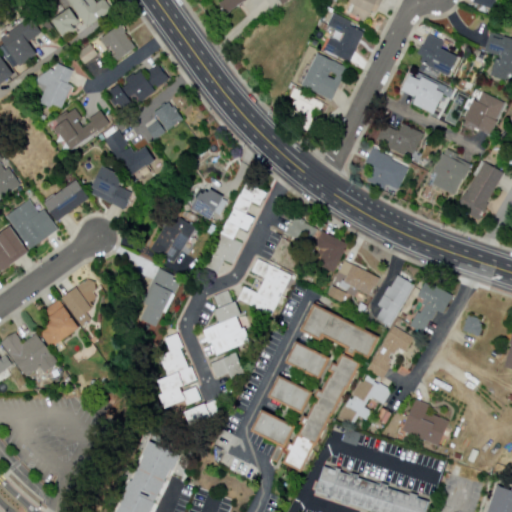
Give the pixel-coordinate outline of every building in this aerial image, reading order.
[(94,0),(99,6),(106,0),(114,12),(90,29),(68,0),(94,0)] [(253,0),(228,17),(221,6),(230,0),(253,0)] [(354,0),(383,0),(386,1),(378,16),(375,14),(372,20),(369,19),(367,23),(353,17),(357,8),(352,6),(354,0)] [(511,0),(511,1),(507,0),(500,0),(496,12),(476,5),(477,0),(511,0)] [(53,24),(71,10),(81,24),(77,27),(76,25),(73,27),(77,32),(65,40),(53,24)] [(336,16),(354,25),(352,28),(367,35),(352,65),(327,53),(333,40),(343,45),(347,36),(330,28),(336,16)] [(44,35),(30,45),(39,57),(22,69),(2,41),(33,19),(44,35)] [(127,33),(126,34),(138,51),(118,64),(114,59),(118,56),(111,47),(108,50),(102,41),(122,27),(127,33)] [(431,37),(447,44),(444,51),(461,59),(451,79),(418,63),(431,37)] [(506,38),(511,40),(511,75),(508,83),(493,78),(500,58),(487,53),(492,38),(505,43),(506,38)] [(87,67),(79,56),(92,46),(100,57),(87,67)] [(0,86),(0,56),(15,77),(1,88),(0,86)] [(350,71),(335,104),(304,89),(320,56),(350,71)] [(60,66),(76,73),(70,86),(74,88),(63,111),(57,109),(55,112),(41,105),(50,89),(37,83),(54,72),(57,73),(60,66)] [(160,66),(172,82),(159,91),(157,88),(155,90),(158,94),(142,106),(135,96),(129,101),(133,106),(124,112),(111,94),(121,87),(123,91),(130,86),(127,82),(136,76),(137,77),(143,73),(148,80),(151,78),(149,75),(160,66)] [(423,83),(426,77),(443,85),(440,92),(446,95),(436,117),(416,107),(419,98),(406,92),(413,78),(423,83)] [(293,99),(297,91),(326,105),(322,115),(317,112),(313,120),(319,119),(321,131),(306,132),(305,125),(291,118),(299,102),(293,99)] [(476,102),(481,104),(485,94),(507,105),(499,123),(500,124),(493,138),(480,132),(481,130),(466,122),(476,102)] [(173,104),(186,122),(170,133),(157,115),(173,104)] [(77,111),(84,121),(80,124),(85,131),(94,124),(100,133),(73,153),(56,131),(61,128),(57,122),(68,113),(70,116),(77,111)] [(157,120),(168,135),(157,143),(149,131),(150,131),(147,127),(157,120)] [(406,126),(426,137),(416,157),(409,153),(406,158),(375,142),(383,125),(402,135),(406,126)] [(107,143),(122,134),(131,148),(127,150),(128,153),(133,150),(137,155),(140,153),(140,154),(148,149),(157,164),(132,180),(107,143)] [(375,150),(396,160),(395,162),(411,171),(401,193),(389,187),(386,192),(369,184),(376,170),(367,165),(375,150)] [(450,151),(460,157),(459,160),(474,167),(467,183),(465,182),(457,198),(431,186),(437,174),(435,174),(444,155),(447,157),(450,151)] [(0,154),(5,162),(1,164),(7,173),(11,170),(23,187),(4,200),(0,194),(0,154)] [(487,165),(507,175),(490,206),(492,207),(482,224),(466,215),(468,212),(461,207),(462,205),(467,197),(469,198),(487,165)] [(104,169),(126,180),(121,188),(134,195),(125,213),(91,195),(104,169)] [(92,201),(59,226),(45,208),(78,183),(92,201)] [(248,183),(270,194),(263,207),(255,203),(249,215),(257,219),(251,232),(242,228),(236,240),(245,245),(235,265),(227,261),(220,273),(207,267),(214,254),(215,254),(224,235),(223,235),(236,210),(235,210),(248,183)] [(191,209),(203,189),(210,193),(212,190),(226,198),(212,221),(191,209)] [(46,212),(61,232),(32,253),(8,219),(32,202),(41,216),(46,212)] [(174,216),(197,230),(177,264),(154,250),(174,216)] [(304,220),(308,222),(307,224),(320,231),(316,240),(305,234),(301,242),(287,234),(296,218),(303,221),(304,220)] [(0,237),(11,230),(30,255),(3,274),(0,269),(0,237)] [(317,246),(324,232),(350,246),(336,274),(319,266),(327,251),(317,246)] [(255,273),(261,261),(294,277),(274,317),(240,300),(247,288),(260,295),(267,280),(255,273)] [(341,274),(347,262),(383,280),(379,289),(376,288),(372,297),(352,287),(350,291),(342,287),(344,282),(347,283),(350,278),(341,274)] [(161,270),(177,277),(175,281),(183,284),(168,315),(165,314),(158,328),(144,322),(151,307),(145,304),(161,270)] [(401,277),(417,287),(392,328),(379,320),(385,309),(380,306),(391,287),(394,289),(401,277)] [(98,295),(88,303),(94,310),(89,314),(94,321),(84,328),(63,299),(90,281),(98,283),(98,295)] [(421,296),(429,282),(456,297),(446,315),(440,312),(435,322),(433,321),(425,335),(413,327),(420,315),(423,316),(431,302),(421,296)] [(335,287),(349,295),(345,304),(330,296),(335,287)] [(219,357),(253,343),(247,329),(244,330),(239,318),(244,316),(238,303),(236,304),(231,292),(216,298),(221,309),(217,311),(222,324),(206,331),(211,345),(214,344),(219,357)] [(60,301),(81,329),(63,342),(68,349),(58,356),(42,334),(50,328),(48,326),(52,322),(45,312),(60,301)] [(302,332),(316,304),(382,338),(371,361),(358,355),(356,359),(347,354),(349,349),(325,337),(323,342),(302,332)] [(488,322),(482,338),(464,331),(470,316),(488,322)] [(416,339),(408,353),(401,349),(397,356),(394,354),(391,359),(394,360),(391,365),(394,367),(385,381),(370,372),(397,328),(416,339)] [(511,370),(511,328),(503,368),(511,370)] [(17,334),(25,345),(39,335),(59,364),(46,374),(42,368),(28,378),(3,344),(17,334)] [(184,394),(182,388),(200,382),(194,368),(191,369),(183,350),(186,349),(181,335),(167,340),(172,355),(163,359),(170,377),(160,381),(171,408),(187,402),(184,394)] [(287,364),(298,342),(333,359),(322,381),(287,364)] [(238,354),(247,375),(234,380),(231,374),(219,379),(213,365),(238,354)] [(344,354),(364,364),(349,392),(348,391),(335,418),(334,418),(319,448),(318,447),(304,474),(285,465),(290,453),(287,451),(291,442),(294,444),(299,435),(301,436),(305,427),(301,425),(305,416),(310,418),(319,400),(316,398),(320,390),(324,392),(334,374),(330,372),(335,363),(339,365),(344,354)] [(8,357),(15,367),(0,377),(0,358),(2,361),(8,357)] [(270,398),(281,376),(316,393),(305,415),(270,398)] [(370,377),(378,381),(377,383),(381,386),(382,384),(395,392),(386,406),(375,399),(374,401),(372,400),(367,408),(375,413),(369,422),(362,417),(356,426),(342,417),(353,400),(355,401),(357,397),(355,396),(364,382),(366,383),(370,377)] [(189,407),(187,402),(184,394),(199,388),(204,401),(189,407)] [(432,407),(428,416),(434,418),(436,416),(452,423),(441,447),(405,432),(418,401),(432,407)] [(186,413),(207,405),(212,418),(192,426),(186,413)] [(389,426),(378,420),(385,407),(396,414),(389,426)] [(253,432),(264,410),(298,428),(280,464),(272,461),(280,446),(253,432)] [(360,448),(345,443),(344,443),(349,430),(364,435),(360,448)] [(226,454),(234,438),(222,432),(214,448),(226,454)] [(142,457),(150,442),(182,457),(175,472),(173,471),(161,497),(160,496),(156,504),(157,504),(153,511),(119,511),(129,492),(126,490),(131,481),(134,483),(146,459),(142,457)] [(339,469),(343,471),(343,473),(353,477),(354,474),(362,477),(361,479),(383,487),(384,484),(391,487),(390,489),(413,497),(413,494),(421,497),(420,499),(431,503),(428,511),(372,511),(318,494),(326,468),(338,472),(339,469)] [(511,491),(511,511),(491,511),(500,487),(511,491)]
